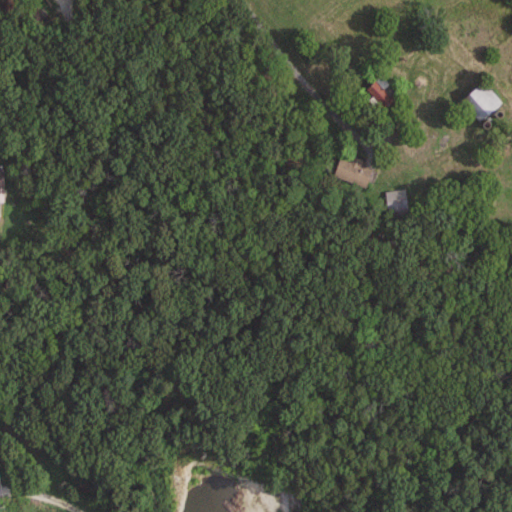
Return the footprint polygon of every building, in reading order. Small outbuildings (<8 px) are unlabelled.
[(358,88),(372,108),(384,99),(370,80),(358,88)] [(467,111),(491,108),(487,85),(464,88),(467,111)] [(484,153),(492,170),(508,162),(500,146),(484,153)] [(326,177),(364,190),(372,168),(346,159),(345,162),(333,157),(326,177)] [(403,200),(383,201),(384,221),(404,220),(403,200)]
